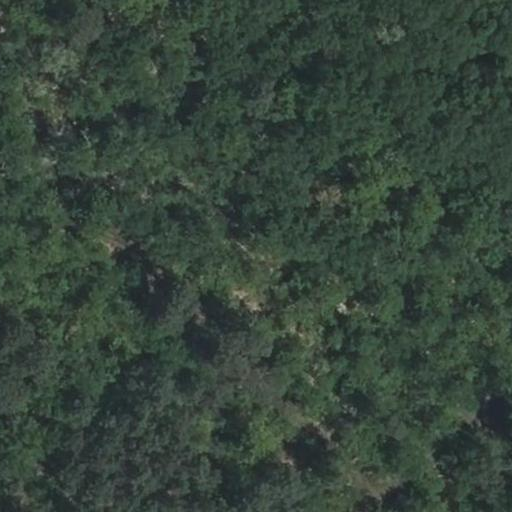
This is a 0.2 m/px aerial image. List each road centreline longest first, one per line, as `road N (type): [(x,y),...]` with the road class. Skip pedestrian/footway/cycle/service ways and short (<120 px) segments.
road 1 (track): [(0,204),(109,246),(222,327),(311,415),(380,501)]
road 2 (track): [(369,511),(511,373)]
